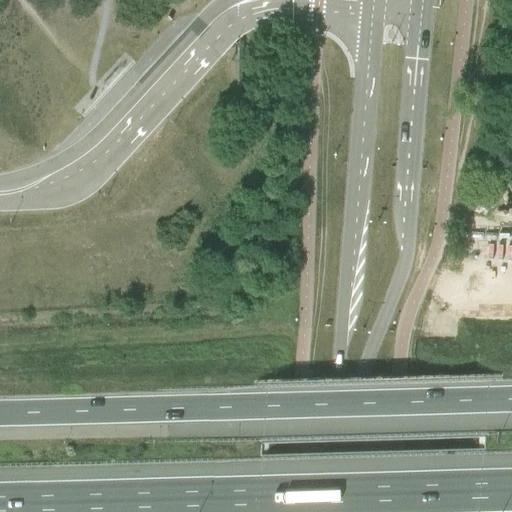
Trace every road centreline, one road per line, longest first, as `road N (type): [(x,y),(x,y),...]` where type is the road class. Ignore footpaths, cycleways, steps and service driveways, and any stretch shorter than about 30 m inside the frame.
road 1 (trunk): [(511,399),(0,415)]
road 2 (motorway): [(511,490),(0,505)]
road 3 (secondary): [(351,511),(364,368),(403,261),(418,12)]
road 4 (secondary): [(368,19),(325,511)]
road 5 (tertiary): [(209,31),(96,148),(24,191),(0,192)]
road 6 (tertiary): [(209,31),(291,10),(368,19)]
